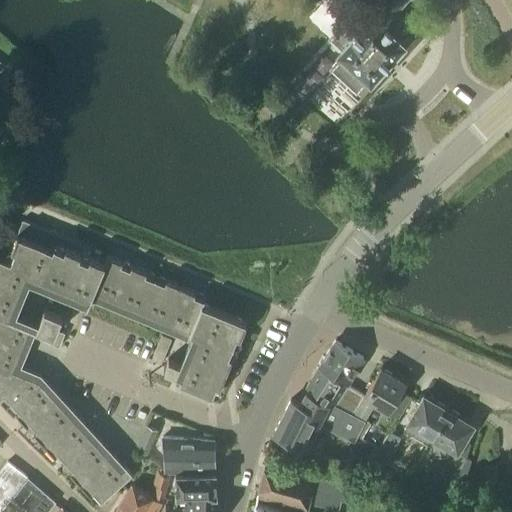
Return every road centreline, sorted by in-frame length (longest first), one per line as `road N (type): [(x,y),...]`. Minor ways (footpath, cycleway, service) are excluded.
road 1 (unclassified): [(314,312),(374,229),(511,105)]
road 2 (residential): [(511,393),(314,312)]
road 3 (residential): [(251,438),(71,358)]
road 4 (unclassified): [(251,438),(314,312)]
